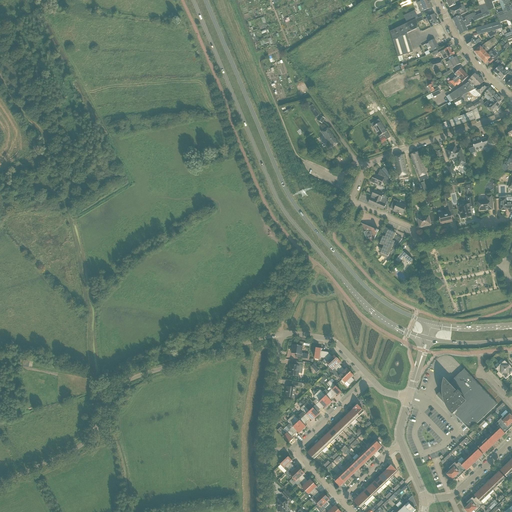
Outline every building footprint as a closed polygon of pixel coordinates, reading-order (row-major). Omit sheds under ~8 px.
[(428,0),(423,0),(421,1),(416,3),(420,12),(424,10),(424,11),(431,8),(428,0)] [(492,2),(491,0),(483,0),(485,4),(488,10),(494,8),(492,2)] [(511,8),(510,2),(504,5),(505,7),(503,11),(496,14),(498,18),(511,13),(511,8)] [(488,10),(485,4),(479,7),(481,13),(488,10)] [(458,7),(450,10),(451,12),(451,13),(452,15),(453,15),(453,16),(455,15),(456,17),(460,15),(461,15),(467,12),(466,9),(463,10),(461,6),(461,5),(458,7)] [(360,11),(351,17),(354,22),(363,15),(368,12),(370,10),(367,6),(360,11)] [(415,10),(408,14),(411,21),(416,19),(418,18),(415,12),(415,10)] [(468,19),(455,25),(460,35),(468,31),(466,27),(470,24),(470,23),(490,14),(488,10),(481,13),(475,16),(468,19)] [(363,15),(354,22),(357,26),(366,20),(371,16),(368,12),(363,15)] [(462,19),(460,15),(452,19),(455,25),(468,19),(475,16),(473,13),(465,17),(462,19)] [(511,13),(498,18),(499,21),(500,23),(506,21),(510,22),(511,25),(511,24),(511,13)] [(429,22),(431,27),(439,23),(438,22),(437,20),(434,15),(425,19),(427,23),(429,22)] [(411,21),(407,23),(390,31),(393,40),(398,57),(413,52),(407,33),(419,28),(416,23),(417,23),(416,19),(411,21)] [(502,28),(500,23),(499,21),(476,28),(478,35),(487,32),(495,30),(502,28)] [(373,26),(366,31),(373,39),(382,32),(378,27),(375,29),(373,26)] [(382,32),(373,39),(380,48),(386,42),(387,41),(385,38),(387,37),(382,32)] [(469,38),(470,40),(466,43),(467,44),(467,46),(468,46),(470,49),(481,41),(479,38),(474,42),(473,39),(475,38),(474,36),(472,37),(469,38)] [(474,52),(474,53),(475,54),(476,54),(477,55),(490,43),(496,41),(494,38),(485,43),(482,46),(481,47),(480,46),(474,52)] [(429,43),(426,44),(428,48),(431,47),(433,50),(438,47),(434,40),(429,42),(429,43)] [(490,43),(477,55),(478,57),(478,58),(479,59),(480,59),(481,59),(487,54),(487,53),(485,52),(487,51),(497,42),(496,41),(490,43)] [(444,59),(448,58),(455,54),(453,51),(452,51),(450,47),(440,52),(444,59)] [(358,48),(347,53),(351,63),(362,59),(358,48)] [(487,54),(481,59),(481,60),(482,61),(482,62),(483,63),(484,63),(485,63),(487,61),(489,64),(493,61),(491,58),(490,56),(491,55),(491,56),(495,53),(492,50),(487,54)] [(388,51),(380,53),(383,64),(397,59),(396,56),(390,58),(388,51)] [(347,53),(336,57),(340,68),(351,63),(347,53)] [(449,67),(450,70),(442,75),(444,77),(452,72),(458,69),(455,67),(461,64),(457,56),(450,60),(450,61),(446,63),(449,67)] [(397,59),(383,64),(386,74),(394,72),(393,67),(399,66),(397,59)] [(498,67),(496,69),(494,72),(498,76),(504,69),(500,65),(502,63),(500,61),(499,62),(497,60),(494,63),(498,67)] [(456,76),(451,81),(453,83),(464,73),(461,69),(459,70),(458,69),(452,72),(456,76)] [(504,69),(498,76),(502,80),(506,75),(508,77),(511,73),(511,72),(511,71),(509,73),(504,69)] [(449,95),(446,97),(449,102),(453,100),(460,96),(465,94),(467,93),(468,92),(469,92),(470,91),(471,91),(474,90),(476,89),(482,84),(484,82),(475,73),(468,81),(469,82),(467,83),(449,95)] [(468,77),(464,73),(453,83),(455,85),(460,81),(462,82),(468,77)] [(433,92),(434,91),(431,84),(437,81),(436,80),(426,85),(426,87),(425,88),(429,94),(430,93),(433,92)] [(470,91),(469,92),(474,96),(475,95),(478,97),(480,95),(486,88),(486,87),(485,86),(484,86),(482,84),(476,89),(474,90),(471,91),(470,91)] [(358,88),(350,93),(353,99),(352,99),(355,104),(364,99),(358,88)] [(485,93),(485,94),(483,95),(488,101),(490,99),(496,94),(490,88),(485,93)] [(490,99),(488,101),(485,102),(489,106),(487,107),(492,112),(497,106),(496,105),(501,100),(496,94),(490,99)] [(461,97),(453,101),(457,107),(464,103),(463,101),(461,97)] [(355,104),(355,105),(358,110),(360,110),(363,114),(371,109),(364,99),(355,104)] [(472,103),(465,106),(465,107),(467,111),(468,113),(475,109),(473,105),(472,103)] [(407,107),(399,111),(403,117),(417,109),(415,106),(409,109),(407,107)] [(466,114),(453,119),(454,122),(455,122),(456,125),(456,126),(456,125),(466,122),(465,120),(467,119),(468,121),(467,121),(467,122),(468,122),(468,121),(475,119),(475,118),(474,115),(479,114),(477,108),(470,112),(466,114)] [(417,109),(403,117),(406,124),(414,119),(412,116),(419,112),(417,109)] [(390,137),(381,122),(379,119),(371,124),(380,138),(385,135),(387,139),(390,137)] [(322,133),(323,135),(326,142),(328,141),(329,144),(327,146),(329,149),(338,143),(328,128),(322,133)] [(472,143),(468,144),(470,151),(475,150),(475,151),(476,151),(484,148),(487,147),(489,149),(494,145),(489,137),(484,139),(481,140),(480,138),(472,140),(472,143)] [(459,165),(465,163),(461,149),(457,150),(455,146),(453,147),(454,148),(451,149),(449,148),(445,149),(448,160),(456,157),(459,165)] [(418,152),(410,155),(419,177),(426,174),(418,152)] [(403,155),(394,157),(398,177),(403,176),(403,178),(408,177),(403,155)] [(454,181),(452,176),(455,175),(451,165),(446,166),(451,181),(452,182),(454,181)] [(370,182),(380,187),(382,182),(389,185),(389,179),(380,169),(379,173),(380,173),(379,176),(374,174),(370,182)] [(374,190),(371,196),(372,196),(371,198),(370,198),(368,203),(383,210),(384,208),(387,210),(388,197),(383,195),(383,194),(374,190)] [(467,203),(465,203),(464,203),(458,204),(459,207),(458,207),(462,219),(472,217),(470,209),(475,208),(474,202),(473,196),(467,197),(467,203)] [(479,211),(490,210),(493,210),(492,196),(486,196),(487,200),(478,201),(479,211)] [(504,197),(500,197),(500,199),(500,210),(506,210),(506,208),(511,208),(510,209),(509,213),(511,213),(511,197),(505,198),(504,197)] [(406,206),(398,202),(398,201),(394,199),(390,208),(394,210),(394,211),(397,212),(399,212),(398,213),(402,214),(403,213),(403,214),(405,210),(404,210),(406,206)] [(417,219),(419,228),(423,227),(423,228),(428,227),(428,226),(431,225),(431,223),(436,221),(433,211),(428,212),(429,216),(417,219)] [(450,212),(447,213),(438,215),(441,224),(452,221),(451,216),(450,212)] [(373,228),(361,223),(362,224),(365,232),(364,232),(366,239),(368,239),(371,247),(370,248),(371,248),(377,233),(378,233),(379,230),(376,229),(376,230),(375,228),(376,228),(375,227),(373,228)] [(388,256),(390,253),(391,254),(391,255),(402,239),(401,239),(395,235),(396,233),(388,230),(385,237),(383,236),(379,244),(383,246),(380,253),(388,256)] [(413,260),(403,251),(395,260),(398,263),(403,258),(410,264),(413,260)] [(303,346),(293,345),(291,353),(296,354),(296,357),(308,359),(309,354),(302,353),(303,346)] [(324,358),(328,352),(320,351),(321,349),(316,348),(315,359),(319,360),(319,358),(324,358)] [(333,357),(328,352),(324,358),(328,362),(326,363),(329,367),(338,359),(334,356),(333,357)] [(338,359),(329,367),(332,370),(332,372),(334,375),(342,367),(339,364),(341,362),(338,359)] [(505,370),(511,364),(510,362),(508,364),(505,360),(500,365),(505,370)] [(299,371),(300,371),(301,368),(303,369),(304,363),(299,362),(298,366),(290,364),(288,375),(298,377),(299,371)] [(317,373),(320,370),(314,363),(311,366),(317,373)] [(505,370),(500,365),(496,369),(499,373),(497,375),(499,376),(505,370)] [(345,370),(342,367),(334,375),(337,377),(339,377),(342,380),(350,372),(347,369),(345,370)] [(441,390),(436,395),(454,414),(470,430),(497,404),(464,369),(468,374),(464,377),(460,372),(449,383),(441,390)] [(505,370),(499,376),(500,377),(502,375),(505,379),(510,375),(505,370)] [(350,372),(342,380),(345,383),(347,381),(350,385),(355,380),(351,377),(353,375),(350,372)] [(329,392),(333,397),(336,394),(338,396),(341,392),(330,380),(326,384),(332,389),(329,392)] [(295,386),(292,385),(291,387),(286,387),(285,396),(294,398),(296,388),(295,388),(295,386)] [(320,390),(317,393),(328,405),(332,402),(330,400),(333,397),(329,392),(326,390),(323,393),(320,390)] [(313,396),(316,399),(313,402),(315,405),(320,410),(323,406),(325,408),(328,405),(317,393),(313,396)] [(307,402),(304,405),(315,417),(319,414),(317,413),(320,410),(315,405),(312,408),(307,402)] [(315,417),(304,405),(300,408),(306,414),(303,417),(307,422),(310,419),(312,421),(315,417)] [(353,409),(359,416),(364,412),(357,405),(353,409)] [(353,409),(349,413),(355,420),(359,416),(353,409)] [(349,413),(345,417),(351,423),(355,420),(349,413)] [(498,427),(504,434),(511,426),(511,417),(510,415),(508,416),(506,414),(495,424),(498,427)] [(294,415),(291,418),(302,430),(305,427),(304,425),(307,422),(303,417),(299,420),(294,415)] [(351,423),(345,417),(341,421),(347,427),(351,423)] [(302,430),(291,418),(287,421),(293,426),(289,430),(294,434),(297,431),(299,433),(302,430)] [(347,427),(341,421),(337,425),(343,431),(347,427)] [(343,431),(337,425),(333,429),(339,435),(343,431)] [(294,434),(289,430),(286,433),(281,427),(277,430),(289,442),(292,439),(291,437),(294,434)] [(498,427),(494,431),(500,438),(504,434),(498,427)] [(339,435),(333,429),(328,433),(335,439),(339,435)] [(500,438),(494,431),(490,435),(496,442),(500,438)] [(328,433),(324,437),(330,443),(335,439),(328,433)] [(496,442),(490,435),(486,439),(492,445),(496,442)] [(330,443),(324,437),(320,441),(326,447),(330,443)] [(484,441),(482,443),(488,449),(492,445),(486,439),(484,437),(482,439),(484,441)] [(375,440),(371,444),(377,451),(382,447),(375,440)] [(326,447),(320,441),(316,445),(322,451),(326,447)] [(488,449),(482,443),(478,447),(484,453),(488,449)] [(371,444),(367,448),(373,455),(377,451),(371,444)] [(322,451),(316,445),(312,449),(318,455),(322,451)] [(367,448),(363,452),(369,459),(373,455),(367,448)] [(472,452),(479,458),(483,454),(476,448),(472,452)] [(318,455),(312,449),(308,453),(314,459),(318,455)] [(363,452),(359,456),(365,463),(369,459),(363,452)] [(472,452),(468,456),(474,462),(479,458),(472,452)] [(359,456),(355,460),(361,467),(365,463),(359,456)] [(474,462),(468,456),(464,460),(470,466),(474,462)] [(292,460),(288,457),(278,467),(281,470),(285,467),(288,470),(293,465),(290,462),(292,460)] [(361,467),(355,460),(350,464),(357,471),(361,467)] [(466,470),(460,464),(457,460),(447,470),(449,472),(447,474),(452,479),(454,477),(456,480),(466,470)] [(470,466),(464,460),(460,464),(466,470),(470,466)] [(357,471),(350,464),(346,468),(352,475),(357,471)] [(293,465),(288,470),(291,473),(290,475),(293,478),(301,470),(298,467),(296,469),(293,465)] [(391,465),(387,470),(393,476),(398,472),(391,465)] [(511,473),(504,467),(500,471),(507,477),(511,473)] [(346,468),(342,472),(348,479),(352,475),(346,468)] [(304,473),(301,470),(293,478),(296,481),(295,481),(295,483),(298,486),(298,485),(305,478),(302,475),(304,473)] [(393,476),(387,470),(383,473),(389,480),(393,476)] [(342,472),(338,476),(344,483),(348,479),(342,472)] [(495,476),(501,482),(506,478),(499,472),(495,476)] [(383,473),(379,477),(385,484),(389,480),(383,473)] [(344,483),(338,476),(334,480),(340,487),(344,483)] [(501,482),(495,476),(491,480),(497,486),(501,482)] [(385,484),(379,477),(375,481),(381,488),(385,484)] [(305,478),(298,485),(301,489),(302,488),(305,491),(313,483),(310,480),(308,482),(305,478)] [(491,480),(487,484),(493,490),(497,486),(491,480)] [(381,488),(375,481),(371,485),(377,492),(381,488)] [(316,487),(313,483),(305,491),(308,494),(310,493),(313,496),(318,491),(315,488),(316,487)] [(487,484),(483,487),(489,494),(493,490),(487,484)] [(371,485),(366,489),(373,496),(377,492),(371,485)] [(489,494),(483,487),(479,491),(485,498),(489,494)] [(373,496),(366,489),(362,493),(368,500),(373,496)] [(283,499),(278,499),(278,504),(278,511),(287,511),(287,501),(289,500),(290,502),(293,500),(285,491),(282,494),(284,496),(283,498),(283,499)] [(318,491),(313,496),(316,499),(315,501),(318,504),(326,496),(323,493),(321,495),(318,491)] [(479,491),(475,495),(481,502),(485,498),(479,491)] [(362,493),(358,497),(364,504),(368,500),(362,493)] [(481,502),(475,495),(464,505),(467,508),(465,509),(467,511),(476,511),(484,505),(481,502)] [(326,496),(318,504),(321,507),(319,509),(322,511),(325,509),(330,504),(327,501),(329,500),(326,496)] [(416,505),(412,496),(407,501),(403,504),(402,504),(409,511),(411,511),(412,511),(413,511),(416,510),(414,508),(415,508),(415,507),(415,506),(416,505)] [(364,504),(358,497),(354,501),(360,508),(364,504)]
